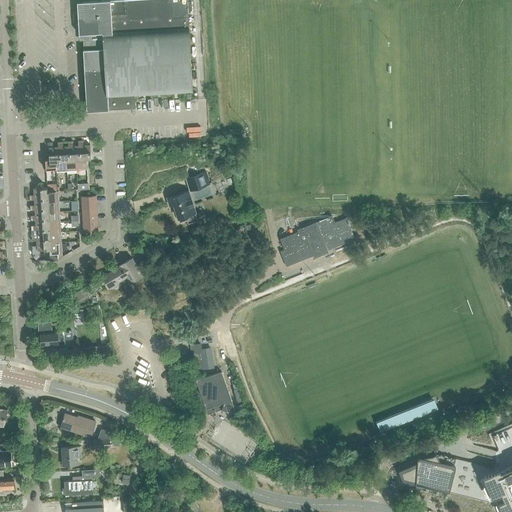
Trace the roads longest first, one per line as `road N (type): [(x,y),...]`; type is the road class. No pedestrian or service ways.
road 1 (secondary): [(380,508),(264,497),(115,407),(25,380)]
road 2 (unclassified): [(21,294),(114,235),(109,126)]
road 3 (unclassified): [(380,508),(390,463),(511,415)]
road 4 (residential): [(33,511),(25,380)]
road 5 (residential): [(11,131),(4,0)]
